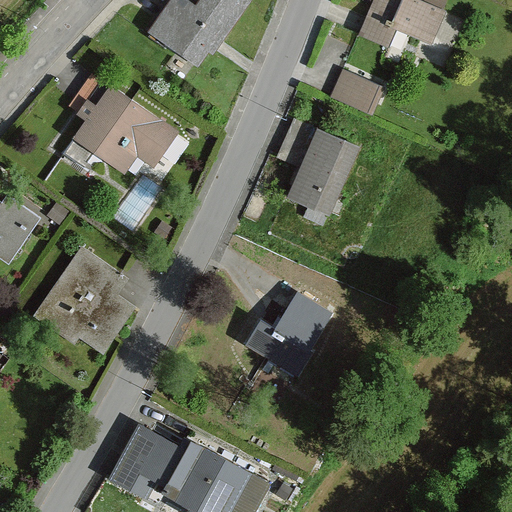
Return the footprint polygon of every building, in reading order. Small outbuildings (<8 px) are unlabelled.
[(251,0),(203,0),(196,11),(180,0),(176,0),(151,39),(202,73),(251,0)] [(449,6),(434,0),(375,0),(358,41),(422,69),(449,6)] [(388,85),(348,66),(332,99),(373,117),(388,85)] [(164,126),(114,91),(77,143),(128,178),(164,126)] [(359,149),(317,131),(286,203),(327,221),(359,149)] [(2,204),(0,202),(0,258),(9,265),(41,218),(8,195),(2,204)] [(142,291),(77,252),(36,321),(77,346),(83,335),(107,349),(142,291)] [(339,317),(299,294),(278,331),(263,322),(250,345),(305,377),(339,317)] [(261,511),(277,484),(141,411),(115,460),(211,511),(210,511),(261,511)]
